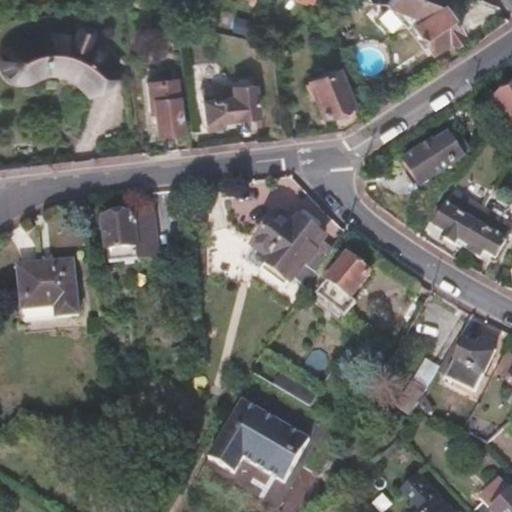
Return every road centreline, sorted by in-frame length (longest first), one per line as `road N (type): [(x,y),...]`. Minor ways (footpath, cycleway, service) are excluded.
road 1 (residential): [(324,153),(51,184),(0,210)]
road 2 (residential): [(511,313),(339,199),(324,153)]
road 3 (residential): [(511,42),(361,144),(324,153)]
